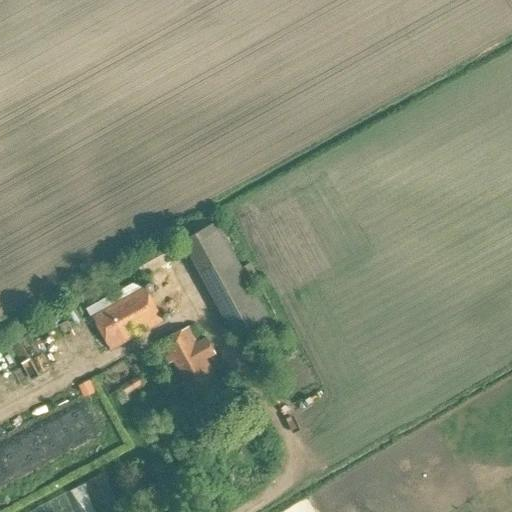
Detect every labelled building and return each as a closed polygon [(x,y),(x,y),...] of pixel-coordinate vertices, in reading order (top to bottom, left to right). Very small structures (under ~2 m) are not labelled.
[(219,218),(184,237),(236,333),(271,315),(219,218)] [(159,244),(127,262),(137,280),(169,263),(159,244)] [(143,288),(90,318),(109,352),(162,322),(143,288)] [(196,343),(187,327),(156,344),(189,404),(197,400),(200,405),(215,397),(212,391),(218,388),(208,370),(210,369),(206,361),(215,356),(205,338),(196,343)] [(94,392),(88,381),(77,387),(82,398),(94,392)]
